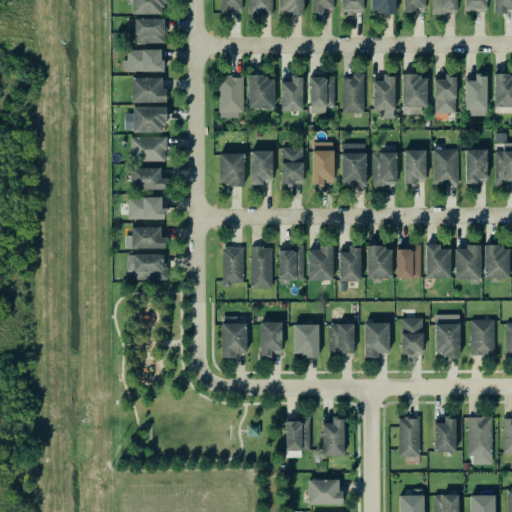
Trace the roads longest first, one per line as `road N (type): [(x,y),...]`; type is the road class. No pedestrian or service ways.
road 1 (residential): [(202,373),(197,0)]
road 2 (residential): [(197,45),(511,42)]
road 3 (residential): [(511,217),(197,218)]
road 4 (residential): [(511,384),(229,387),(202,373)]
road 5 (residential): [(371,386),(370,511)]
